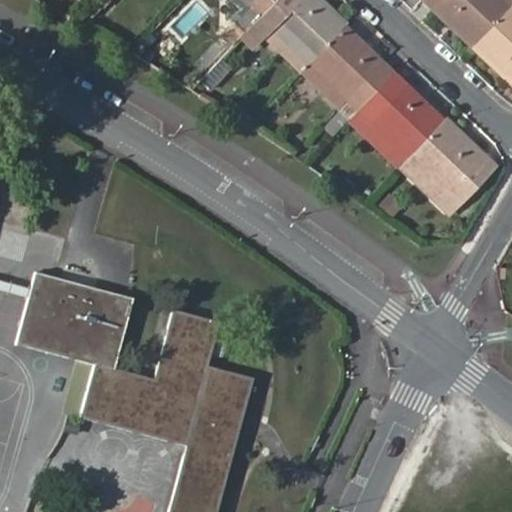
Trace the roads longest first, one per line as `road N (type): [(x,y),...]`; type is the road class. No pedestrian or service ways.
road 1 (residential): [(437,344),(154,143),(0,56)]
road 2 (residential): [(511,129),(373,0)]
road 3 (residential): [(357,511),(437,344)]
road 4 (residential): [(437,344),(511,207)]
